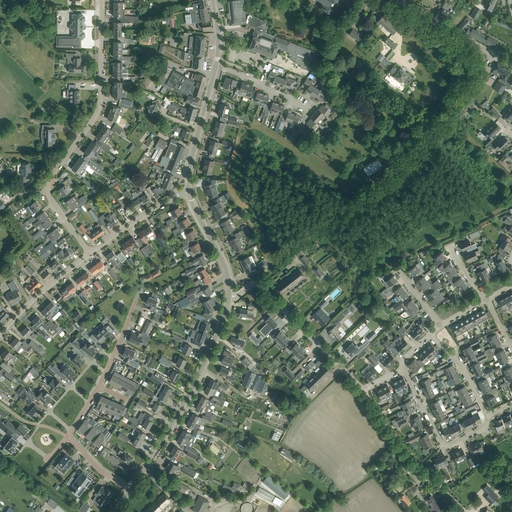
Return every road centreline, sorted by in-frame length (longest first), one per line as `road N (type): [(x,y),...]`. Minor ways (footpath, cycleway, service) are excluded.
road 1 (residential): [(89,253),(47,192),(99,107),(102,0)]
road 2 (tertiary): [(130,490),(202,368),(228,296)]
road 3 (track): [(468,511),(362,389)]
road 4 (residential): [(340,368),(260,286),(228,296)]
road 5 (residential): [(488,417),(480,430),(442,444),(403,371)]
road 6 (tertiary): [(511,64),(394,0)]
road 7 (tertiary): [(188,190),(215,66)]
road 8 (residential): [(0,335),(89,253)]
